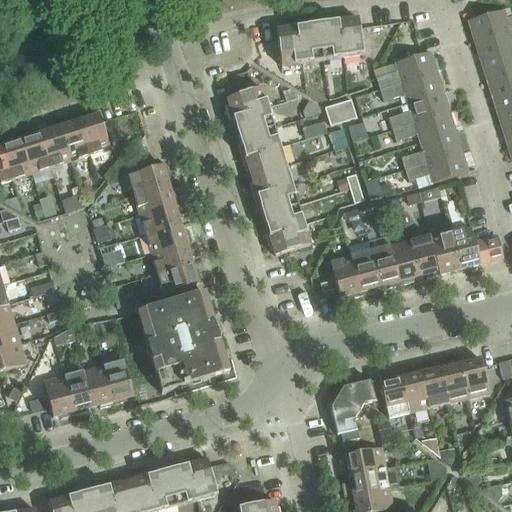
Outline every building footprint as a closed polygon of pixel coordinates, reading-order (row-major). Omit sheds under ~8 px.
[(467,24),(474,44),(511,32),(511,19),(506,21),(503,13),(467,24)] [(351,19),(336,21),(342,61),(363,58),(358,22),(351,22),(351,19)] [(336,21),(322,23),(323,27),(298,30),(303,67),(342,61),(336,21)] [(282,32),(276,33),(281,70),(303,67),(298,30),(297,27),(282,29),(282,32)] [(511,32),(474,44),(480,64),(511,54),(511,32)] [(511,54),(480,64),(486,84),(511,76),(511,54)] [(375,82),(379,93),(436,75),(430,55),(394,66),(397,75),(375,82)] [(436,75),(379,93),(383,105),(404,98),(407,106),(442,95),(436,75)] [(242,76),(228,80),(233,93),(246,89),(242,76)] [(511,76),(486,84),(493,104),(511,98),(511,76)] [(262,91),(226,102),(228,108),(225,109),(229,124),(233,123),(268,112),(262,91)] [(289,92),(282,95),(286,105),(301,100),(289,92)] [(407,106),(409,115),(388,122),(391,133),(449,115),(442,95),(407,106)] [(511,98),(493,104),(499,125),(511,120),(511,98)] [(351,103),(324,111),(330,130),(356,122),(351,103)] [(309,105),(303,115),(304,121),(321,115),(320,111),(309,105)] [(237,148),(241,162),(280,150),(268,112),(233,123),(240,147),(237,148)] [(79,124),(90,159),(110,153),(98,114),(83,119),(84,122),(79,124)] [(455,135),(449,115),(391,133),(395,145),(417,138),(419,147),(455,135)] [(511,120),(499,125),(505,145),(511,142),(511,120)] [(72,122),(58,127),(70,165),(90,159),(79,124),(73,126),(72,122)] [(324,124),(302,131),(305,142),(327,135),(324,124)] [(355,144),(369,140),(364,124),(350,128),(355,144)] [(44,131),(45,134),(40,136),(51,172),(70,165),(58,127),(44,131)] [(343,132),(328,136),(333,154),(348,149),(343,132)] [(33,135),(19,139),(31,178),(51,172),(40,136),(34,138),(33,135)] [(419,147),(422,155),(400,162),(404,173),(461,155),(455,135),(419,147)] [(144,137),(136,148),(139,157),(149,154),(146,143),(145,139),(144,137)] [(6,147),(1,149),(12,184),(31,178),(19,139),(5,143),(6,147)] [(0,187),(12,184),(1,149),(0,148),(0,187)] [(280,150),(241,162),(245,176),(249,175),(250,181),(286,170),(280,150)] [(461,155),(404,173),(408,185),(429,178),(432,187),(468,176),(461,155)] [(169,189),(167,183),(170,182),(166,168),(127,179),(133,200),(169,189)] [(252,186),(249,187),(253,201),(292,189),(286,170),(250,181),(252,186)] [(346,181),(350,194),(359,191),(355,178),(346,181)] [(345,182),(338,184),(341,194),(348,192),(345,182)] [(377,182),(364,186),(370,205),(382,201),(377,182)] [(90,189),(80,192),(83,203),(94,200),(90,189)] [(169,189),(133,200),(139,219),(178,207),(174,194),(170,195),(169,189)] [(292,189),(253,201),(257,215),(261,214),(268,238),(303,227),(292,189)] [(359,191),(350,194),(354,208),(363,205),(359,191)] [(437,191),(417,197),(420,206),(440,200),(437,191)] [(417,197),(406,200),(408,209),(419,206),(417,197)] [(81,198),(71,201),(75,214),(85,211),(81,198)] [(17,200),(1,206),(21,217),(22,215),(17,200)] [(50,200),(39,203),(41,207),(44,219),(45,220),(56,217),(50,200)] [(398,202),(385,206),(387,213),(400,210),(398,202)] [(41,207),(33,209),(37,221),(44,219),(41,207)] [(179,222),(182,221),(178,207),(139,219),(145,239),(180,228),(179,222)] [(378,207),(359,213),(361,220),(380,215),(378,207)] [(5,213),(0,214),(0,215),(3,225),(6,224),(17,221),(18,220),(5,213)] [(359,213),(346,216),(348,225),(361,221),(361,220),(359,213)] [(102,220),(92,224),(94,231),(104,228),(102,220)] [(17,221),(6,224),(9,234),(20,231),(17,221)] [(303,227),(268,238),(264,239),(269,254),(272,253),(274,259),(310,248),(303,227)] [(180,228),(145,239),(151,258),(190,247),(185,233),(182,234),(180,228)] [(106,229),(93,233),(97,247),(110,243),(106,229)] [(480,267),(473,244),(470,232),(450,237),(459,273),(480,267)] [(431,242),(430,243),(439,278),(459,273),(450,237),(431,242)] [(485,241),(491,264),(503,261),(497,238),(485,241)] [(430,243),(431,242),(430,239),(409,244),(419,280),(425,278),(426,282),(439,278),(430,243)] [(367,245),(370,255),(379,291),(385,289),(386,292),(400,289),(390,250),(389,250),(387,240),(367,245)] [(485,241),(473,244),(480,267),(491,264),(485,241)] [(414,285),(413,282),(419,280),(409,244),(390,250),(400,289),(414,285)] [(192,267),(190,261),(194,260),(190,247),(151,258),(157,278),(192,267)] [(112,255),(101,258),(105,272),(116,269),(112,255)] [(374,292),(379,291),(370,255),(350,260),(361,299),(375,296),(374,292)] [(43,256),(35,258),(39,270),(47,268),(43,256)] [(350,260),(330,266),(339,301),(346,300),(347,303),(361,299),(350,260)] [(192,267),(157,278),(163,298),(202,286),(197,272),(194,273),(192,267)] [(52,284),(30,291),(33,300),(45,297),(55,294),(52,284)] [(128,290),(131,303),(148,299),(145,286),(128,290)] [(0,311),(8,309),(3,289),(0,289),(0,311)] [(121,289),(111,291),(117,312),(127,309),(121,289)] [(55,294),(45,297),(48,308),(58,305),(55,294)] [(161,397),(229,377),(204,296),(137,316),(161,397)] [(8,309),(0,311),(0,332),(14,328),(8,309)] [(61,314),(47,318),(49,326),(63,322),(61,314)] [(0,353),(20,348),(14,328),(0,332),(0,353)] [(66,333),(53,340),(55,349),(75,343),(72,332),(66,333)] [(20,348),(0,353),(0,375),(26,368),(20,348)] [(458,363),(468,402),(488,398),(480,362),(473,363),(472,360),(458,363)] [(458,363),(444,366),(445,370),(440,371),(448,407),(468,402),(458,363)] [(127,405),(126,401),(133,399),(123,364),(103,369),(113,408),(127,405)] [(511,377),(508,365),(499,367),(502,382),(511,380),(511,377)] [(103,369),(83,374),(93,410),(99,409),(99,412),(113,408),(103,369)] [(433,369),(419,372),(428,412),(448,407),(440,371),(434,373),(433,369)] [(406,379),(400,381),(408,417),(428,412),(419,372),(405,376),(406,379)] [(83,374),(64,380),(74,419),(88,415),(87,412),(93,410),(83,374)] [(393,379),(378,382),(380,391),(383,402),(388,422),(408,417),(400,381),(394,382),(393,379)] [(43,385),(48,404),(50,412),(53,421),(59,419),(60,423),(74,419),(64,380),(43,385)] [(383,402),(380,391),(372,393),(370,384),(343,390),(336,400),(359,414),(364,407),(383,402)] [(13,391),(8,401),(16,405),(21,396),(13,391)] [(336,400),(330,411),(336,438),(346,436),(347,445),(359,442),(354,422),(359,414),(336,400)] [(42,402),(29,405),(32,415),(44,412),(42,402)] [(475,438),(465,455),(482,451),(478,434),(475,438)] [(472,435),(455,439),(459,456),(471,436),(472,435)] [(391,437),(379,439),(381,451),(393,449),(391,437)] [(436,442),(421,445),(421,448),(439,461),(436,442)] [(381,451),(341,459),(344,474),(348,473),(349,479),(385,472),(381,451)] [(453,454),(440,456),(441,460),(450,468),(454,461),(453,454)] [(217,499),(213,484),(218,482),(217,480),(229,477),(227,469),(210,474),(207,463),(201,465),(200,461),(185,465),(186,469),(195,505),(217,499)] [(434,463),(427,465),(430,484),(444,481),(444,471),(434,463)] [(186,469),(167,474),(177,509),(195,505),(186,469)] [(349,479),(350,485),(340,487),(343,501),(349,500),(389,492),(399,490),(395,470),(385,472),(349,479)] [(160,472),(147,476),(156,511),(167,511),(177,509),(167,474),(161,475),(160,472)] [(472,475),(461,477),(476,489),(480,484),(479,480),(472,475)] [(156,511),(147,476),(133,479),(133,483),(128,484),(135,511),(156,511)] [(121,482),(107,486),(113,511),(135,511),(128,484),(122,486),(121,482)] [(93,490),(94,493),(88,495),(92,511),(113,511),(107,486),(93,490)] [(499,489),(481,493),(497,505),(502,499),(499,489)] [(392,511),(389,492),(349,500),(351,511),(392,511)] [(92,511),(88,495),(70,500),(73,511),(92,511)] [(55,504),(48,506),(49,511),(73,511),(70,500),(69,496),(54,500),(55,504)]
